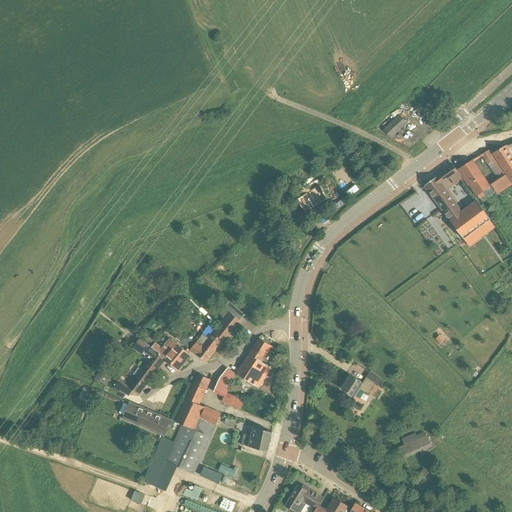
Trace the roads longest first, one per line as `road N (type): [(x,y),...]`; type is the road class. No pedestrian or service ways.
road 1 (tertiary): [(282,453),(308,265),(328,236),(449,141)]
road 2 (unknown): [(295,329),(137,406)]
road 3 (track): [(272,89),(276,99),(348,126),(416,166)]
road 4 (track): [(137,489),(0,441)]
